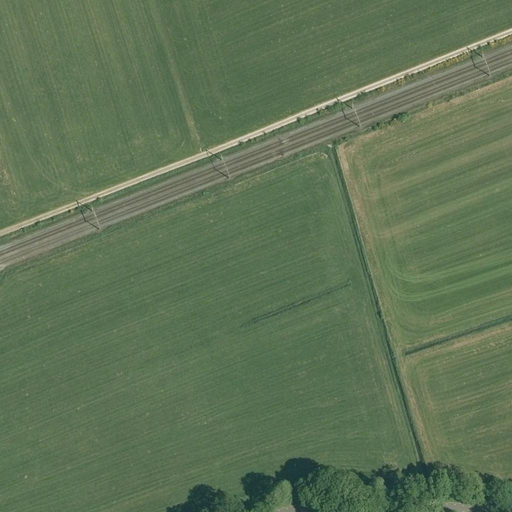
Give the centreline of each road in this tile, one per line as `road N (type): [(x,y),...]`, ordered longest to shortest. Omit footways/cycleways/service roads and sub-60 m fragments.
road 1 (track): [(0,234),(511,32)]
road 2 (tertiary): [(281,511),(346,501),(499,511)]
